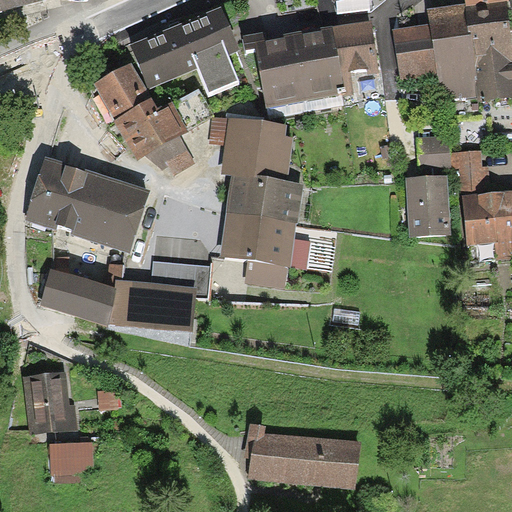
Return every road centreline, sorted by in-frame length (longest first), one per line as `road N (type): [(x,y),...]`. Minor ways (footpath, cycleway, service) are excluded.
road 1 (unknown): [(34,331),(468,381),(511,379)]
road 2 (tertiary): [(139,0),(0,66)]
